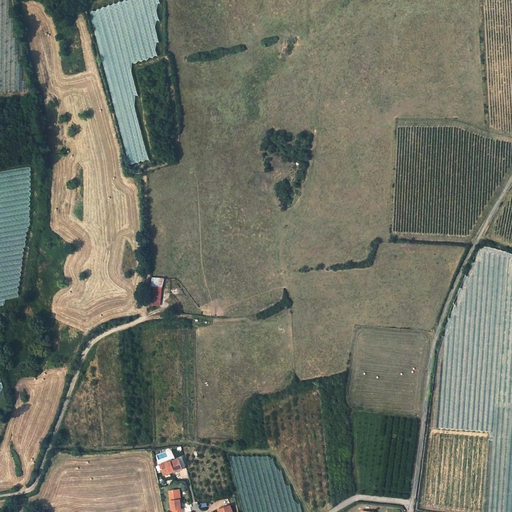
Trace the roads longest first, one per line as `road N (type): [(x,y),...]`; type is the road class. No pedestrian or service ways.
road 1 (unclassified): [(406,501),(431,354),(459,270),(511,184)]
road 2 (unclassified): [(141,316),(86,350),(36,483),(0,496)]
